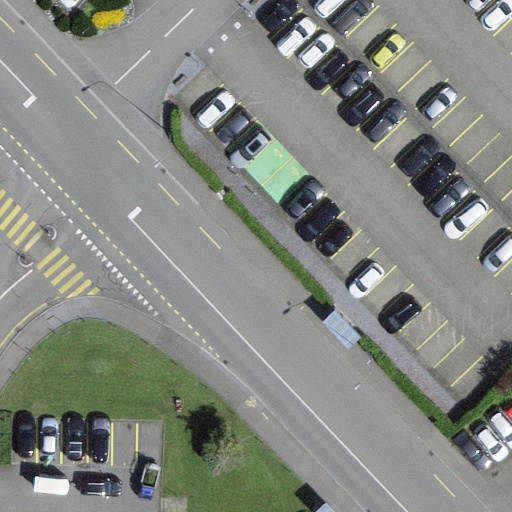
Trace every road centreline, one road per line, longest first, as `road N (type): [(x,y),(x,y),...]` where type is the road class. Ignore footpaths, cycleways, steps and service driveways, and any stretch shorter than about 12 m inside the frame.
road 1 (primary): [(106,189),(406,511)]
road 2 (primary): [(0,63),(106,189)]
road 3 (residential): [(106,189),(0,296)]
